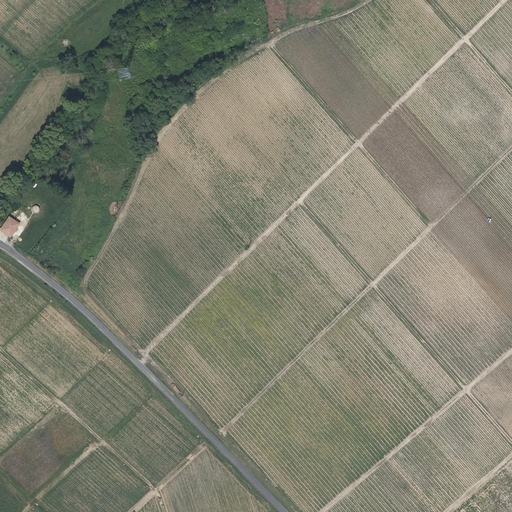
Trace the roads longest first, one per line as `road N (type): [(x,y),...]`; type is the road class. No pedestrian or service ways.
road 1 (track): [(131,511),(511,146)]
road 2 (track): [(502,0),(144,353),(141,365)]
road 3 (tertiary): [(286,511),(75,300),(0,243)]
road 4 (track): [(511,350),(322,511)]
